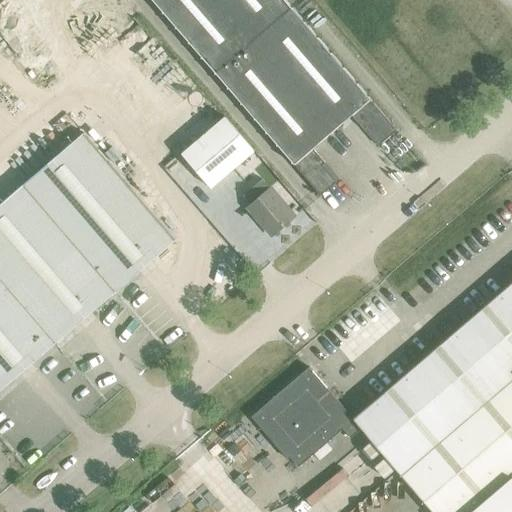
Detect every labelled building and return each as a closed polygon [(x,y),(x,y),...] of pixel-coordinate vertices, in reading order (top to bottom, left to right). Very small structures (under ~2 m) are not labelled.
[(377,147),(396,131),(369,100),(370,100),(290,7),(284,0),(150,0),(319,196),(338,180),(312,149),(351,116),(377,147)] [(181,155),(210,189),(254,152),(225,118),(181,155)] [(0,203),(0,390),(172,242),(80,135),(0,203)] [(246,208),(271,236),(294,217),(269,188),(246,208)] [(277,394),(251,417),(287,459),(289,458),(298,467),(322,446),(342,429),(350,438),(361,429),(400,474),(432,511),(511,511),(511,282),(448,337),(419,362),(353,419),(353,418),(350,421),(343,413),(345,411),(308,367),(277,394)]
